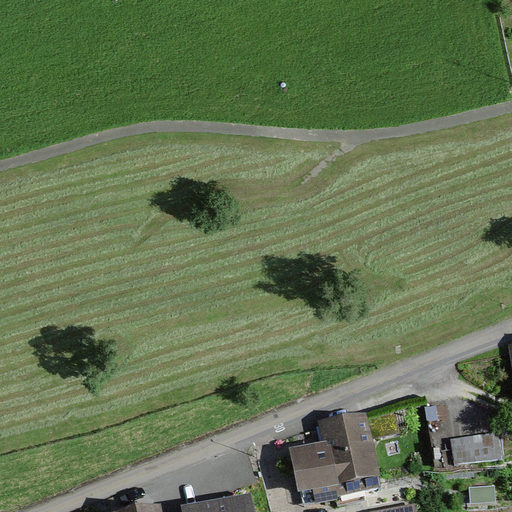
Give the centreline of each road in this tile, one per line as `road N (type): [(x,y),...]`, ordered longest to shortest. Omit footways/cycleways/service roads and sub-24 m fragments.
road 1 (track): [(0,166),(155,125),(389,136),(511,108)]
road 2 (unclassified): [(51,511),(511,330)]
